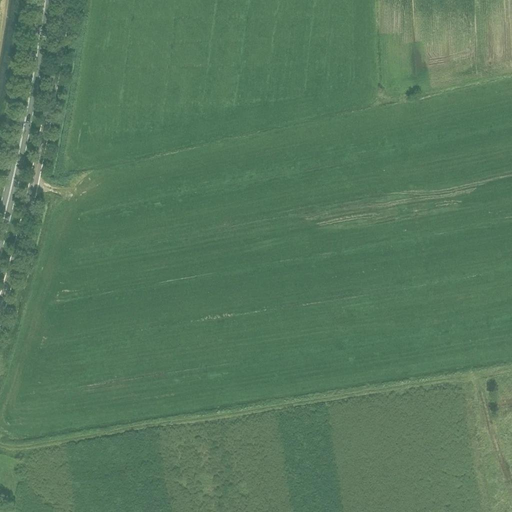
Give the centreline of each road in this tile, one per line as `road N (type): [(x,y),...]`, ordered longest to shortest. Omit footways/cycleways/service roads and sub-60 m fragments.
road 1 (unclassified): [(0,304),(32,189),(65,0)]
road 2 (primary): [(0,226),(46,0)]
